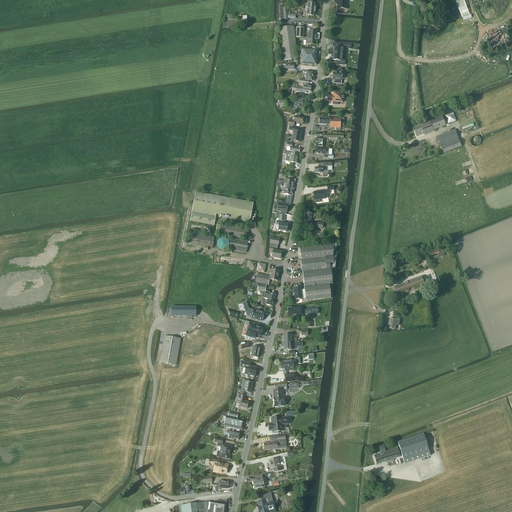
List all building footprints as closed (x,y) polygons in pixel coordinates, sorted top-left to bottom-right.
[(337,0),(337,9),(346,9),(346,0),(337,0)] [(287,4),(280,5),(281,20),(284,20),(289,20),(289,19),(288,14),(287,8),(287,4)] [(336,24),(336,31),(341,32),(348,30),(349,24),(355,24),(356,21),(340,20),(340,23),(336,24)] [(283,61),(297,59),(293,26),(279,28),(283,61)] [(296,28),(296,38),(303,39),(304,28),(296,28)] [(316,45),(316,32),(309,31),(308,38),(305,37),(305,41),(306,41),(306,44),(316,45)] [(332,47),(331,54),(345,55),(345,49),(346,49),(347,45),(339,44),(339,48),(333,47),(332,47)] [(316,65),(317,50),(301,49),(300,64),(316,65)] [(331,54),(331,60),(335,61),(337,61),(337,64),(345,65),(345,61),(344,61),(345,55),(331,54)] [(312,81),(313,72),(304,71),(304,73),(306,73),(305,80),(300,79),(299,84),(309,85),(309,81),(312,81)] [(333,72),(332,80),(334,80),(334,84),(338,84),(339,80),(342,81),(342,79),(344,79),(344,75),(343,75),(343,71),(340,71),(340,73),(333,72)] [(303,88),(296,87),(297,85),(293,85),(292,91),(302,92),(307,93),(307,91),(310,92),(311,86),(303,85),(303,88)] [(327,96),(327,101),(333,102),(333,104),(338,105),(338,102),(342,102),(343,93),(333,93),(333,96),(327,96)] [(292,109),(297,110),(297,107),(304,108),(306,99),(295,98),(294,101),(293,101),(290,101),(291,106),(292,106),(292,109)] [(289,125),(293,126),(293,123),(303,125),(304,118),(294,116),(293,120),(289,119),(288,125),(289,125)] [(431,121),(429,116),(426,118),(427,123),(414,128),(417,137),(446,126),(443,117),(431,121)] [(319,118),(319,124),(327,125),(327,124),(330,124),(329,128),(340,128),(340,119),(330,119),(327,119),(327,118),(319,118)] [(292,127),(293,126),(289,125),(288,131),(293,131),(291,141),(299,142),(301,132),(295,131),(296,128),(292,127)] [(444,153),(462,146),(456,130),(438,137),(444,153)] [(480,140),(480,138),(479,137),(478,136),(477,135),(476,135),(474,134),(473,134),(472,134),(471,135),(470,136),(469,137),(469,138),(468,139),(468,140),(468,142),(469,143),(470,144),(470,145),(472,145),(473,146),(475,146),(476,146),(478,144),(479,143),(480,141),(480,140)] [(289,152),(291,152),(299,153),(300,149),(292,147),(292,144),(287,143),(286,147),(290,147),(289,152)] [(316,148),(316,154),(323,154),(323,155),(323,158),(333,159),(333,156),(332,155),(332,150),(328,149),(325,149),(323,149),(323,148),(316,148)] [(285,154),(286,154),(285,161),(288,162),(297,163),(299,155),(291,153),(291,152),(289,152),(285,151),(285,154)] [(281,181),(280,185),(282,187),(281,194),(292,196),(293,189),(294,189),(294,187),(293,186),(294,182),(295,182),(295,180),(291,179),(291,181),(285,180),(284,181),(281,181)] [(325,190),(313,192),(314,200),(315,200),(315,203),(320,203),(319,199),(326,199),(325,190)] [(250,222),(252,211),(253,202),(195,192),(190,222),(214,226),(216,214),(229,217),(229,219),(250,222)] [(278,211),(277,213),(281,214),(281,212),(286,212),(287,205),(281,205),(278,204),(277,211),(278,211)] [(314,218),(314,215),(312,214),(305,213),(303,220),(311,222),(312,218),(314,218)] [(286,232),(288,225),(284,224),(285,222),(281,222),(277,221),(276,221),(276,225),(278,225),(278,231),(286,232)] [(221,224),(219,234),(247,239),(248,230),(221,224)] [(212,249),(214,237),(189,232),(187,245),(212,249)] [(229,244),(229,243),(229,242),(228,241),(228,240),(227,240),(227,239),(226,239),(226,238),(225,238),(224,238),(223,238),(222,238),(221,238),(220,238),(219,239),(218,240),(218,241),(217,241),(217,242),(217,243),(217,244),(217,245),(217,246),(218,247),(219,248),(220,249),(221,249),(222,250),(223,250),(224,250),(224,249),(225,249),(226,249),(227,248),(227,247),(228,247),(228,246),(229,246),(229,245),(229,244)] [(246,253),(248,241),(231,238),(229,250),(246,253)] [(278,245),(279,239),(270,238),(270,244),(270,248),(269,248),(269,251),(272,252),(272,258),(280,259),(281,252),(276,251),(277,245),(278,245)] [(333,256),(334,245),(300,249),(302,272),(335,269),(336,256),(333,256)] [(442,247),(430,251),(432,256),(444,252),(444,251),(442,247)] [(277,281),(279,271),(270,269),(269,272),(270,273),(269,276),(257,273),(255,283),(268,286),(269,280),(277,281)] [(331,298),(329,284),(332,284),(331,269),(302,273),(305,301),(331,298)] [(398,297),(425,286),(422,276),(394,287),(398,297)] [(300,287),(293,288),(294,300),(302,300),(300,287)] [(262,291),(261,298),(274,301),(275,296),(269,294),(269,293),(265,291),(265,292),(262,291)] [(260,304),(262,304),(273,306),(274,301),(261,298),(260,304)] [(246,302),(242,303),(247,317),(262,321),(264,313),(248,309),(246,302)] [(171,316),(196,316),(196,307),(171,307),(171,316)] [(399,325),(400,319),(397,319),(396,320),(390,319),(389,329),(396,330),(396,325),(399,325)] [(249,325),(245,336),(253,338),(254,334),(255,335),(261,336),(263,329),(249,325)] [(164,336),(159,363),(176,366),(181,339),(164,336)] [(258,358),(260,352),(260,348),(253,346),(251,356),(258,358)] [(295,360),(281,361),(282,369),(285,369),(285,371),(294,370),(293,363),(295,363),(296,364),(300,364),(299,357),(295,358),(295,360)] [(241,364),(240,367),(241,368),(246,369),(244,374),(254,376),(256,368),(249,366),(250,363),(242,361),(241,364)] [(239,390),(238,395),(245,396),(246,396),(247,393),(250,393),(253,383),(245,381),(243,381),(241,390),(239,390)] [(284,406),(284,405),(285,405),(285,404),(286,404),(286,403),(285,403),(285,402),(284,402),(284,397),(283,397),(282,390),(287,389),(286,384),(275,385),(275,390),(276,398),(274,398),(274,407),(284,406)] [(247,409),(249,402),(244,401),(245,396),(238,395),(237,400),(240,401),(239,407),(247,409)] [(226,417),(224,426),(228,427),(240,430),(242,430),(243,426),(242,426),(243,420),(226,417)] [(288,425),(288,423),(289,422),(289,421),(289,420),(288,419),(287,418),(281,418),(281,417),(271,418),(271,424),(268,424),(269,431),(272,431),(272,432),(282,431),(282,429),(286,428),(286,425),(288,425)] [(239,440),(240,433),(239,433),(240,430),(228,427),(227,432),(230,433),(229,439),(234,440),(234,439),(239,440)] [(404,464),(430,456),(423,434),(398,442),(404,464)] [(264,450),(286,448),(285,436),(269,438),(270,443),(263,443),(264,450)] [(217,451),(216,457),(219,457),(229,459),(231,446),(218,444),(217,446),(221,447),(220,452),(217,451)] [(379,447),(381,453),(374,456),(376,464),(400,457),(397,448),(386,452),(384,445),(379,447)] [(282,471),(279,458),(268,461),(270,469),(274,468),(274,473),(282,471)] [(226,473),(228,465),(219,463),(219,460),(206,460),(207,466),(215,466),(214,472),(219,473),(219,472),(222,472),(221,473),(222,473),(226,473)] [(254,489),(264,487),(262,476),(256,477),(257,480),(252,480),(254,489)] [(228,483),(220,482),(218,482),(217,485),(216,490),(220,490),(220,489),(228,489),(228,483)] [(262,502),(257,503),(258,506),(258,507),(259,511),(274,511),(275,510),(274,508),(275,507),(275,506),(274,505),(274,504),(273,504),(273,501),(272,501),(270,494),(263,495),(263,496),(264,496),(265,500),(265,501),(262,502),(262,501),(261,502),(262,502)] [(181,511),(224,511),(226,505),(209,502),(181,506),(181,511)]
